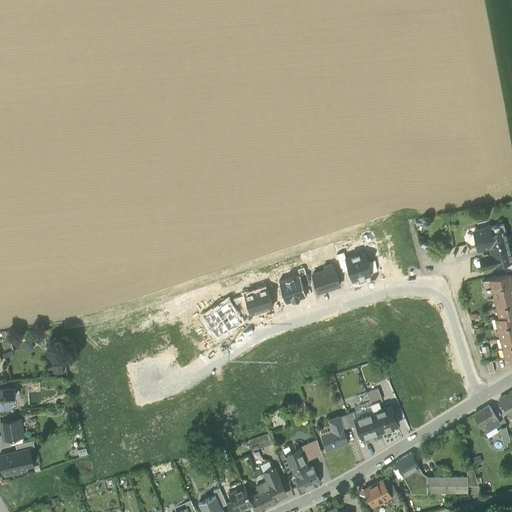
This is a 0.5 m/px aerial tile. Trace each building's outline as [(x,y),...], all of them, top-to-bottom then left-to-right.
[(473,231),(477,247),(481,249),(482,249),(482,248),(490,247),(492,254),(484,255),(483,255),(483,256),(481,260),(483,268),(495,265),(503,263),(511,260),(511,258),(505,231),(503,224),(475,231),(473,231)] [(434,253),(444,259),(447,254),(436,248),(434,253)] [(511,260),(503,263),(505,271),(511,269),(511,260)] [(333,268),(332,264),(324,267),(325,270),(312,274),(318,292),(340,284),(335,267),(333,268)] [(301,278),(304,286),(310,285),(304,267),(298,269),(301,278)] [(486,290),(492,288),(491,287),(511,282),(511,279),(511,273),(483,280),(486,290)] [(304,286),(301,278),(280,285),(285,302),(307,295),(304,286)] [(492,288),(494,298),(511,293),(511,282),(491,287),(492,288)] [(511,293),(494,298),(496,307),(511,303),(511,293)] [(396,310),(405,338),(428,330),(425,321),(426,321),(422,311),(421,311),(418,303),(396,310)] [(511,303),(496,307),(499,317),(511,313),(511,303)] [(495,318),(497,328),(511,324),(511,313),(499,317),(495,318)] [(511,324),(497,328),(500,338),(511,334),(511,324)] [(431,339),(428,330),(405,338),(415,366),(437,358),(434,349),(435,349),(432,339),(431,339)] [(511,334),(500,338),(502,347),(511,344),(511,334)] [(511,355),(511,344),(502,347),(505,357),(511,355)] [(386,364),(388,375),(399,373),(396,362),(386,364)] [(421,387),(409,394),(421,414),(455,394),(442,374),(430,381),(429,380),(420,385),(421,387)] [(393,389),(397,400),(405,396),(401,386),(393,389)] [(0,408),(10,408),(9,398),(14,398),(13,388),(0,388),(0,408)] [(367,392),(371,404),(378,401),(382,400),(379,390),(378,388),(367,392)] [(511,415),(511,391),(499,399),(510,416),(511,415)] [(381,410),(378,401),(371,404),(374,412),(381,410)] [(374,412),(371,404),(352,410),(353,412),(355,418),(374,412)] [(474,415),(485,433),(500,424),(489,405),(474,415)] [(381,410),(374,412),(380,431),(398,425),(391,406),(381,410)] [(353,412),(347,414),(351,426),(356,424),(357,423),(355,418),(353,412)] [(364,437),(380,431),(374,412),(355,418),(357,423),(356,424),(361,437),(364,437)] [(343,428),(351,426),(347,414),(339,416),(343,428)] [(322,435),(327,449),(348,442),(343,428),(339,416),(329,420),(331,425),(333,431),(322,435)] [(3,435),(4,439),(10,438),(23,436),(20,418),(1,421),(3,435)] [(333,431),(331,425),(320,429),(322,435),(333,431)] [(500,429),(503,443),(510,442),(509,438),(506,427),(500,429)] [(256,444),(259,451),(274,445),(269,434),(249,440),(251,445),(256,444)] [(0,435),(0,448),(11,445),(10,438),(4,439),(3,435),(0,435)] [(305,445),(306,448),(311,458),(322,453),(317,439),(305,445)] [(16,445),(17,451),(30,448),(34,447),(33,440),(16,445)] [(34,466),(30,448),(17,451),(0,454),(0,459),(3,474),(21,469),(34,466)] [(308,468),(305,461),(301,451),(299,448),(285,454),(286,454),(285,455),(286,456),(286,455),(295,474),(308,468)] [(306,448),(301,451),(305,461),(311,458),(306,448)] [(396,462),(404,477),(419,468),(411,453),(396,462)] [(260,465),(264,472),(272,468),(269,461),(260,465)] [(308,468),(295,474),(302,491),(320,482),(313,466),(308,468)] [(265,478),(267,481),(276,499),(281,497),(280,493),(285,491),(274,467),(272,468),(264,472),(266,477),(265,478)] [(422,474),(419,468),(404,477),(413,493),(427,493),(427,477),(424,477),(422,474)] [(468,486),(478,486),(473,471),(467,471),(467,477),(468,477),(468,486)] [(382,478),(391,494),(396,492),(388,476),(382,478)] [(427,493),(468,493),(468,486),(468,477),(467,477),(427,477),(427,493)] [(366,493),(373,507),(392,497),(391,494),(382,478),(368,486),(366,493)] [(277,502),(276,499),(267,481),(256,486),(259,494),(250,498),(253,504),(257,511),(277,502)] [(237,511),(253,504),(250,498),(245,486),(228,493),(232,501),(237,511)] [(221,506),(227,504),(219,487),(214,490),(216,494),(221,506)] [(223,511),(221,506),(216,494),(198,502),(202,511),(223,511)] [(196,511),(190,499),(185,502),(187,507),(189,511),(196,511)] [(227,504),(230,511),(237,511),(232,501),(227,504)] [(176,511),(187,507),(185,502),(174,507),(176,511)]
